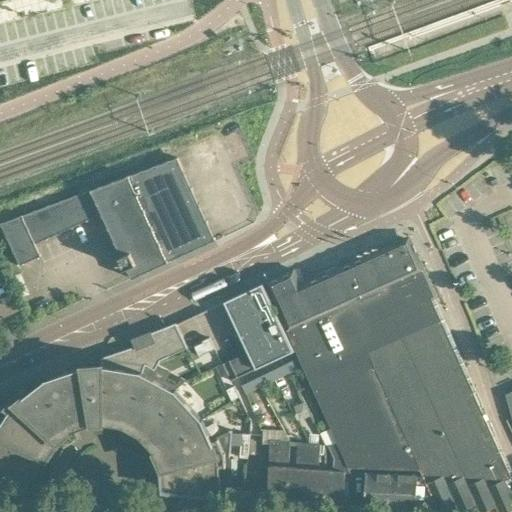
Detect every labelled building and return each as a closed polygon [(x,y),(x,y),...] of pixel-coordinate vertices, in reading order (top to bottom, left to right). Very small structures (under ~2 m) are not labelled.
[(127,268),(132,279),(216,240),(177,158),(0,223),(19,266),(41,256),(35,244),(102,214),(121,257),(120,257),(125,269),(127,268)] [(299,357),(303,366),(337,443),(348,468),(420,470),(422,476),(438,511),(440,510),(439,509),(454,502),(458,511),(460,511),(475,504),(478,511),(480,511),(495,505),(498,511),(503,511),(511,508),(511,494),(505,480),(511,477),(404,238),(301,285),(295,271),(306,266),(305,265),(266,283),(296,351),(299,357)] [(0,425),(0,477),(33,480),(34,473),(36,467),(38,460),(41,454),(45,448),(49,442),(53,437),(58,432),(64,428),(69,424),(73,431),(74,431),(74,430),(92,424),(92,425),(93,424),(102,424),(103,424),(103,423),(122,426),(119,434),(121,435),(124,426),(131,429),(130,431),(131,431),(135,424),(145,430),(161,447),(170,468),(172,492),(245,498),(251,422),(233,380),(296,351),(266,283),(224,302),(255,368),(237,377),(230,360),(222,364),(226,372),(188,389),(182,383),(156,368),(160,361),(188,348),(176,323),(148,334),(148,335),(149,335),(152,341),(102,358),(102,365),(83,366),(46,379),(27,394),(23,389),(11,399),(11,398),(9,400),(9,401),(4,409),(0,405),(0,414),(1,415),(0,416),(5,418),(0,425)] [(292,371),(303,366),(299,357),(287,363),(292,371)] [(274,370),(278,378),(292,371),(287,363),(274,370)] [(274,370),(259,377),(263,385),(278,378),(274,370)] [(263,385),(259,377),(241,385),(256,417),(264,414),(253,390),(263,385)] [(270,440),(268,500),(287,501),(290,467),(289,467),(290,441),(282,440),(270,440)] [(290,467),(287,501),(306,502),(311,443),(298,442),(298,467),(290,467)] [(311,443),(306,502),(325,504),(328,469),(321,469),(321,443),(311,443)] [(351,473),(348,468),(337,443),(328,446),(332,458),(330,470),(328,469),(325,504),(344,505),(345,473),(351,473)] [(366,473),(364,507),(398,509),(399,474),(366,473)] [(399,474),(398,509),(438,511),(422,476),(399,474)]
